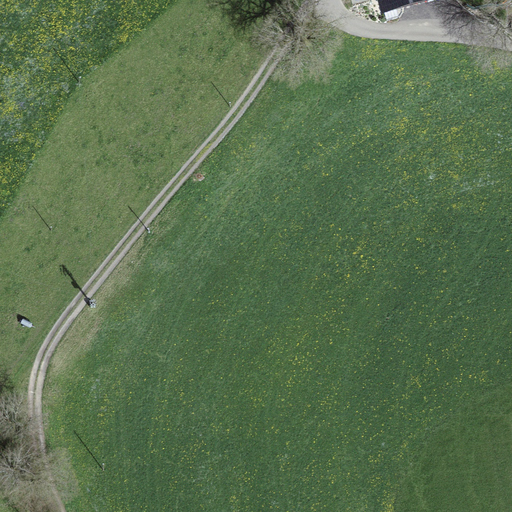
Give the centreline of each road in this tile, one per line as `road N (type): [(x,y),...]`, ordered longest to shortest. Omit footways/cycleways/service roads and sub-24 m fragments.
road 1 (track): [(64,511),(39,456),(36,398),(52,346),(257,100),(323,0)]
road 2 (unclassified): [(511,40),(365,30),(339,16),(332,0)]
